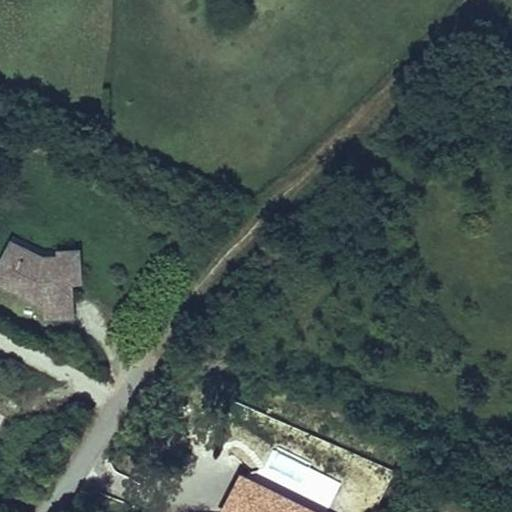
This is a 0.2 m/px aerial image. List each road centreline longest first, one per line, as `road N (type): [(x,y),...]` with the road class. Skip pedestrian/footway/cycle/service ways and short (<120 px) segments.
road 1 (track): [(124,366),(288,189),(430,53),(470,0)]
road 2 (unclassified): [(39,511),(124,366)]
